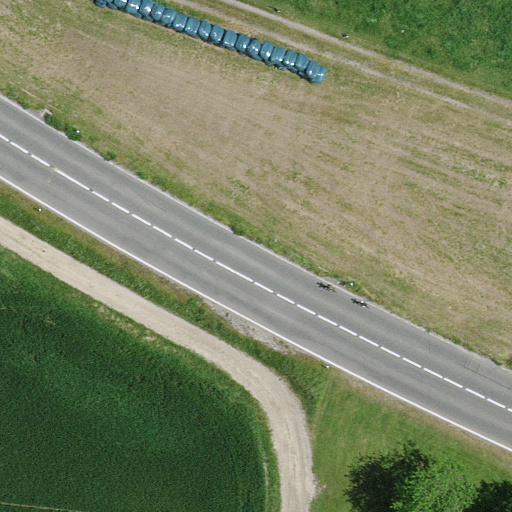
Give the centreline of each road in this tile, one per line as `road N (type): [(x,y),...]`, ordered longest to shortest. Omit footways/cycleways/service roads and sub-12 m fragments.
road 1 (primary): [(511,410),(182,243),(0,134)]
road 2 (track): [(294,511),(289,424),(264,385),(0,227)]
